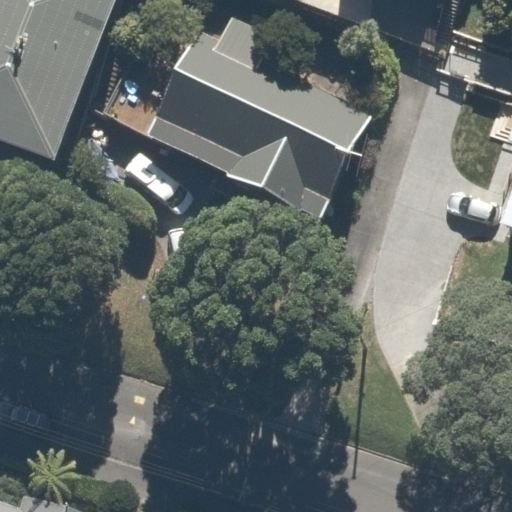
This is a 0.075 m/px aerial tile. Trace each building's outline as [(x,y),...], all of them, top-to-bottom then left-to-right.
[(0,0),(0,135),(80,162),(133,0),(0,0)] [(373,101),(187,30),(142,147),(327,219),(373,101)] [(511,144),(511,200),(503,230),(511,233),(511,133),(509,144),(511,144)] [(436,317),(456,240),(395,224),(375,301),(436,317)] [(76,511),(0,493),(0,511),(76,511)]
